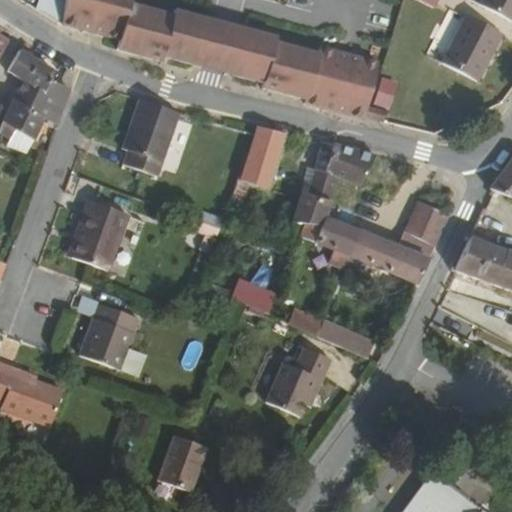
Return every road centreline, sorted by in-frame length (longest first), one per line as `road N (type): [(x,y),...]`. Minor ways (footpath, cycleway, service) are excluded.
road 1 (residential): [(301,511),(393,361),(481,170),(480,155)]
road 2 (residential): [(204,95),(437,157),(480,155)]
road 3 (residential): [(93,54),(12,298)]
